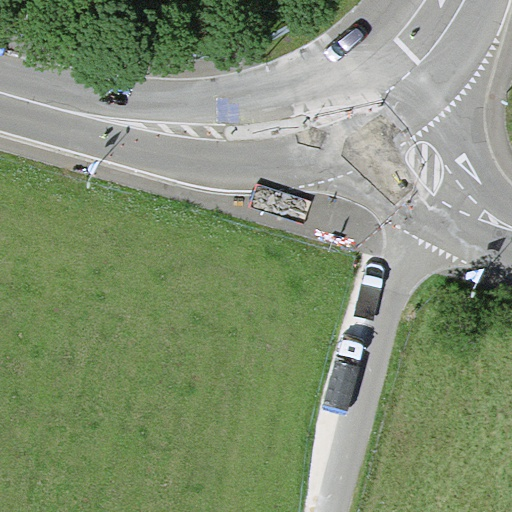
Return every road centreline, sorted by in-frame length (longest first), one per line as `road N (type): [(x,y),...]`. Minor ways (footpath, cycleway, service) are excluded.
road 1 (secondary): [(353,105),(292,125),(225,133),(0,90)]
road 2 (track): [(429,193),(338,511)]
road 3 (tertiary): [(353,105),(429,193),(511,232)]
road 4 (secondary): [(353,105),(419,70),(457,33),(474,0)]
